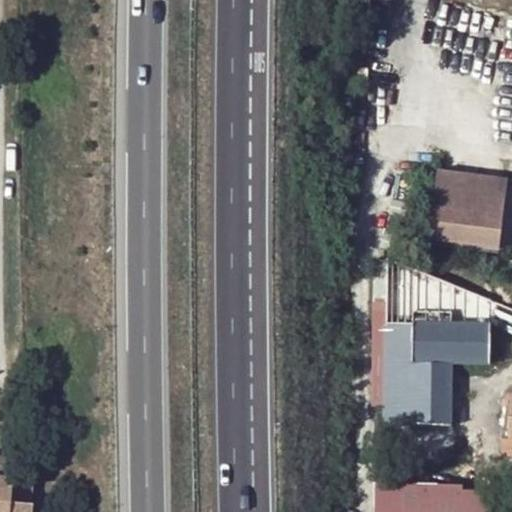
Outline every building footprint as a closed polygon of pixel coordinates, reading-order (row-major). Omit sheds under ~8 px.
[(507,172),(436,164),(428,236),(499,244),(507,172)] [(413,311),(413,322),(411,425),(449,425),(451,362),(488,362),(488,323),(450,322),(450,311),(413,311)] [(386,321),(384,424),(411,425),(413,322),(386,321)] [(0,511),(29,511),(31,481),(4,478),(0,477),(0,511)] [(436,511),(438,478),(384,478),(383,511),(436,511)]
